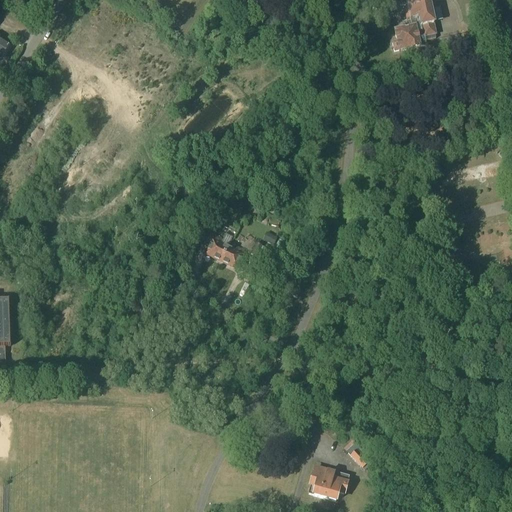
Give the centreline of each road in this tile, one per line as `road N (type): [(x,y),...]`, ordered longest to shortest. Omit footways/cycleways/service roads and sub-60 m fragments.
road 1 (residential): [(286,352),(343,198),(365,0)]
road 2 (residential): [(199,511),(216,460),(286,352)]
road 3 (residential): [(291,511),(315,422),(308,383),(286,352)]
road 4 (residential): [(187,268),(229,312),(286,352)]
road 5 (residential): [(511,119),(489,0)]
